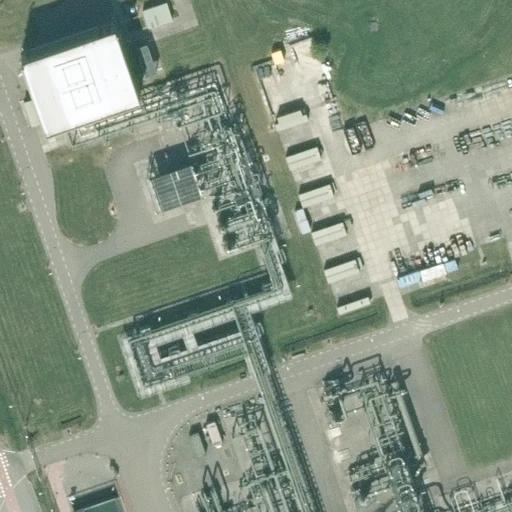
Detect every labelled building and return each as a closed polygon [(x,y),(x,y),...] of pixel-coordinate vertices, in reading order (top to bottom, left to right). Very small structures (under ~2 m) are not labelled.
[(179,0),(159,5),(164,24),(188,18),(183,0),(179,0)] [(47,124),(137,91),(112,21),(21,53),(47,124)] [(362,120),(366,143),(385,140),(382,117),(362,120)] [(450,245),(462,247),(511,232),(511,125),(442,147),(437,168),(424,172),(420,158),(416,176),(402,180),(408,201),(407,204),(411,205),(408,215),(417,217),(416,222),(422,240),(434,243),(448,238),(450,245)] [(332,144),(302,152),(310,181),(341,173),(332,144)] [(177,209),(228,196),(219,161),(169,174),(177,209)] [(319,202),(349,194),(345,179),(315,188),(319,202)] [(332,242),(363,231),(358,218),(328,228),(332,242)] [(339,265),(342,277),(376,269),(373,257),(339,265)] [(411,270),(415,284),(435,277),(430,264),(411,270)] [(347,294),(379,281),(375,269),(342,281),(347,294)]
